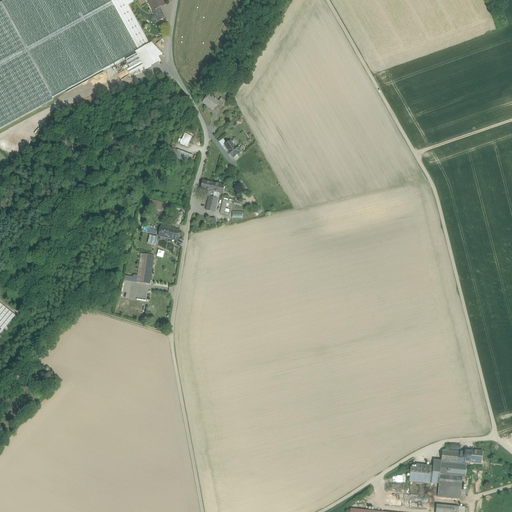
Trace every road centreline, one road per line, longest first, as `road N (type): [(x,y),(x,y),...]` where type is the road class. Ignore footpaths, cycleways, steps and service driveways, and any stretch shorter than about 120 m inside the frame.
road 1 (track): [(326,0),(431,185),(494,436)]
road 2 (track): [(204,511),(173,333),(82,306),(0,389)]
road 3 (unclassified): [(173,333),(206,134),(172,63),(176,0)]
road 4 (track): [(494,436),(433,442),(324,511)]
